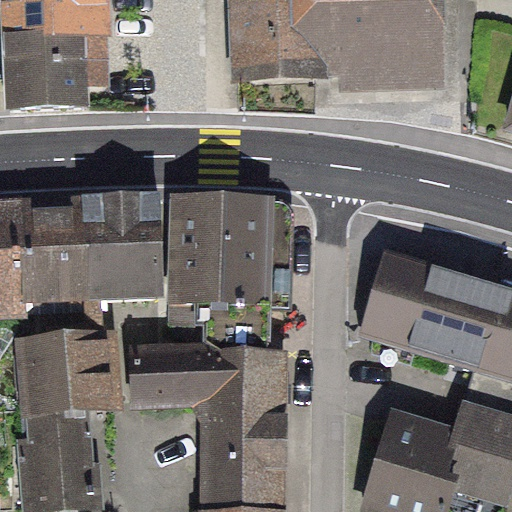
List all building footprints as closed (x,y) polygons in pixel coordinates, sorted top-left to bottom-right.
[(8,0),(10,114),(85,112),(83,28),(96,28),(95,0),(8,0)] [(241,0),(243,78),(434,74),(432,0),(241,0)] [(292,217),(270,217),(271,205),(179,203),(177,314),(211,315),(212,357),(267,358),(268,309),(291,310),(292,217)] [(158,205),(20,208),(27,304),(161,297),(158,205)] [(27,304),(20,208),(0,209),(0,316),(27,314),(27,304)] [(511,295),(387,256),(361,336),(477,373),(466,408),(511,422),(511,295)] [(109,342),(20,349),(33,510),(93,506),(85,407),(114,405),(109,342)] [(282,511),(284,357),(267,358),(212,357),(133,358),(133,406),(208,406),(206,511),(282,511)] [(511,422),(466,408),(455,443),(393,423),(365,511),(368,511),(449,511),(451,506),(470,511),(507,511),(511,498),(511,422)]
